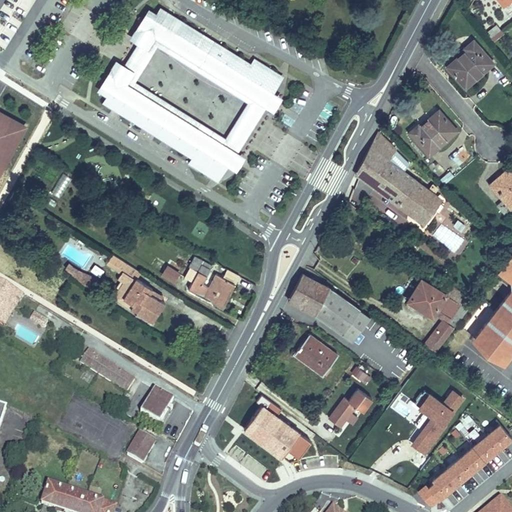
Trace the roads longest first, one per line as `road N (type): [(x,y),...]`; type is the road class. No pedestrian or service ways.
road 1 (secondary): [(394,67),(348,116),(276,247),(237,362)]
road 2 (secondary): [(237,362),(394,67)]
road 3 (residential): [(278,497),(304,485),(350,483),(415,511)]
